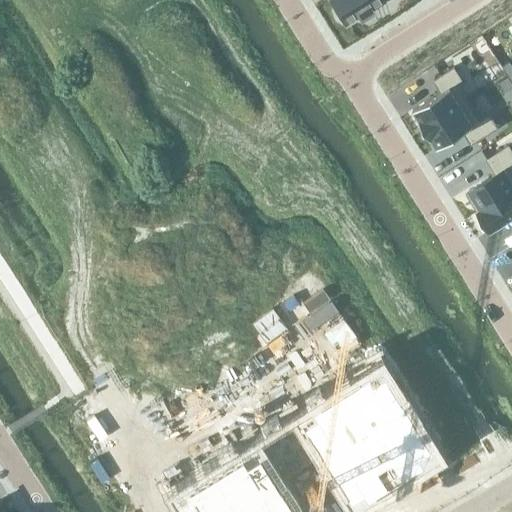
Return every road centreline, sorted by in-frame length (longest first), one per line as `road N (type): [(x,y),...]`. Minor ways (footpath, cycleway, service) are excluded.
road 1 (residential): [(511,334),(352,76)]
road 2 (residential): [(352,76),(472,0)]
